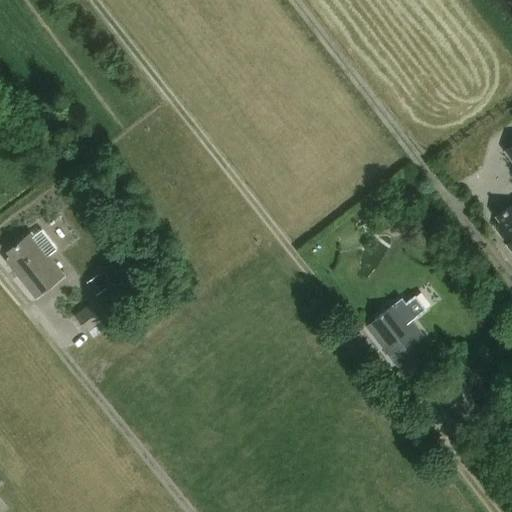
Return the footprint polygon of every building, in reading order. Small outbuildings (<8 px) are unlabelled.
[(511,144),(503,151),(511,163),(511,144)] [(511,205),(497,217),(501,222),(494,227),(511,251),(511,205)] [(7,252),(11,257),(6,260),(36,298),(65,275),(31,233),(7,252)] [(108,286),(98,273),(87,282),(97,295),(108,286)] [(101,295),(75,314),(88,332),(96,326),(100,332),(114,322),(110,315),(114,312),(101,295)] [(378,326),(370,332),(401,371),(432,347),(411,321),(425,310),(415,297),(406,304),(402,299),(374,321),(378,326)] [(459,382),(438,397),(459,426),(480,411),(459,382)]
